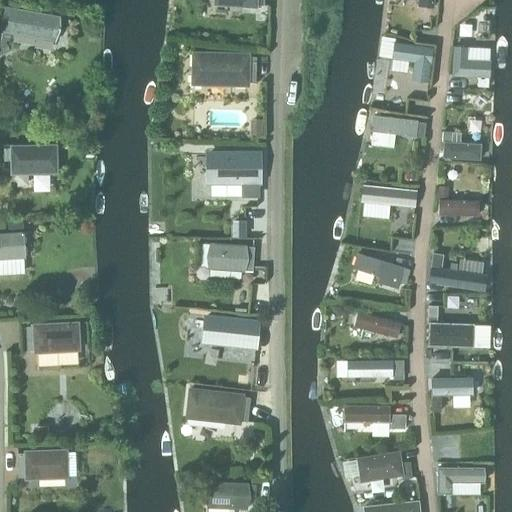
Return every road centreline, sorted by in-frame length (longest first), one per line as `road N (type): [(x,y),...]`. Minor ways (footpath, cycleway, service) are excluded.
road 1 (residential): [(428,511),(415,343),(446,0)]
road 2 (residential): [(281,511),(274,147),(280,0)]
